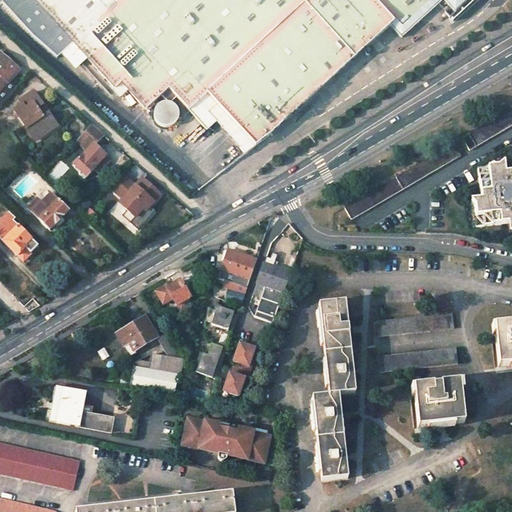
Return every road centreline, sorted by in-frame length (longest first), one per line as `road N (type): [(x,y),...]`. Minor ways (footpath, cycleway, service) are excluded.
road 1 (secondary): [(511,32),(276,178)]
road 2 (secondary): [(284,193),(511,59)]
road 3 (residential): [(284,193),(316,240),(454,247),(511,261)]
road 4 (unknown): [(511,137),(344,243)]
road 5 (secondary): [(276,178),(130,276)]
road 6 (secondary): [(130,276),(284,193)]
road 7 (secondary): [(130,276),(0,351)]
